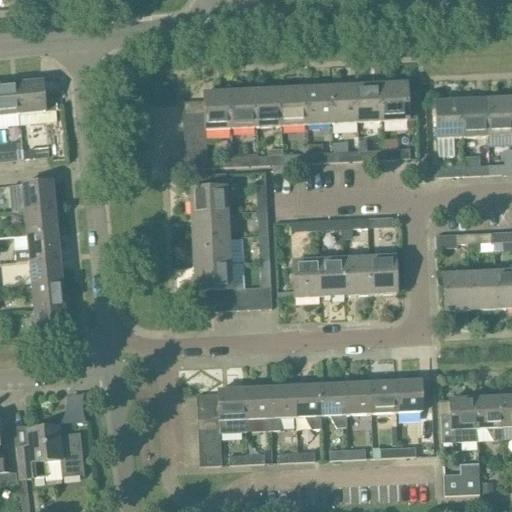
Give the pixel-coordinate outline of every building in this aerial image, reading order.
[(35,5),(34,0),(1,0),(3,8),(35,5)] [(41,83),(15,86),(18,117),(19,128),(56,124),(54,102),(43,103),(41,83)] [(380,87),(382,123),(417,121),(416,94),(407,95),(406,85),(380,87)] [(0,119),(18,117),(15,86),(0,87),(0,119)] [(357,124),(382,123),(380,87),(355,88),(357,124)] [(332,125),(357,124),(355,88),(331,89),(332,125)] [(307,127),(332,125),(331,89),(306,90),(307,127)] [(282,128),(307,127),(306,90),(280,92),(282,128)] [(257,129),(282,128),(280,92),(255,93),(257,129)] [(232,130),(257,129),(255,93),(230,94),(232,130)] [(204,103),(205,115),(206,126),(206,132),(232,130),(230,94),(204,95),(204,103)] [(488,139),(511,137),(511,113),(511,101),(486,103),(488,139)] [(183,116),(205,115),(204,103),(183,104),(183,116)] [(463,140),(488,139),(486,103),(461,104),(463,140)] [(437,141),(463,140),(461,104),(435,105),(437,141)] [(206,126),(205,115),(183,116),(184,127),(206,126)] [(206,132),(206,126),(184,127),(184,138),(204,137),(204,133),(204,132),(206,132)] [(205,148),(204,137),(184,138),(185,149),(205,148)] [(185,149),(186,160),(205,159),(205,148),(185,149)] [(48,160),(47,150),(28,152),(29,162),(48,160)] [(383,153),(384,163),(409,162),(409,152),(383,153)] [(16,153),(0,154),(0,164),(17,163),(16,153)] [(374,153),(359,154),(359,164),(374,163),(374,153)] [(334,165),(359,164),(359,154),(334,155),(334,165)] [(322,156),(309,156),(310,166),(323,166),(322,156)] [(272,158),(258,159),(259,169),(264,169),(284,168),(283,157),(272,158)] [(298,157),(283,157),(284,168),(298,167),(298,157)] [(186,172),(208,171),(207,161),(206,161),(205,159),(186,160),(186,172)] [(247,159),(233,160),(234,170),(247,169),(247,159)] [(222,160),(207,161),(208,171),(223,170),(222,160)] [(511,167),(504,167),(490,168),(490,178),(511,176),(511,167)] [(490,178),(490,168),(464,169),(465,179),(490,178)] [(437,180),(465,179),(464,169),(437,171),(437,180)] [(191,216),(229,215),(227,190),(225,190),(225,177),(198,178),(198,191),(190,192),(191,216)] [(20,187),(23,213),(55,210),(52,184),(20,187)] [(267,213),(266,198),(257,198),(258,214),(267,213)] [(57,235),(55,210),(23,213),(25,238),(57,235)] [(191,216),(193,243),(230,241),(229,215),(191,216)] [(392,220),(378,221),(378,231),(393,230),(392,220)] [(367,221),(352,222),(353,232),(368,232),(367,221)] [(342,222),(327,223),(328,234),(343,233),(342,222)] [(269,239),(268,223),(258,223),(259,239),(269,239)] [(317,224),(300,224),(300,235),(318,234),(317,224)] [(511,234),(493,236),(493,245),(511,244),(511,234)] [(25,238),(13,239),(15,253),(16,264),(28,263),(59,260),(57,235),(25,238)] [(493,236),(468,237),(468,247),(493,245),(493,236)] [(440,238),(435,239),(436,252),(456,251),(456,248),(456,247),(466,247),(468,247),(468,237),(440,238)] [(193,243),(194,268),(231,266),(230,241),(193,243)] [(270,264),(269,248),(259,249),(260,264),(270,264)] [(369,260),(371,297),(397,296),(395,259),(369,260)] [(62,285),(59,260),(28,263),(30,288),(62,285)] [(346,298),(371,297),(369,260),(344,261),(346,298)] [(321,300),(346,298),(344,261),(319,263),(321,300)] [(321,300),(319,263),(293,264),(295,301),(321,300)] [(195,293),(204,293),(216,292),(227,292),(233,291),(231,266),(194,268),(195,293)] [(261,290),(271,290),(270,273),(260,274),(261,290)] [(497,312),(511,311),(511,273),(495,275),(497,312)] [(471,313),(497,312),(495,275),(470,276),(471,313)] [(471,313),(470,276),(444,277),(446,314),(471,313)] [(64,310),(62,285),(30,288),(32,313),(64,310)] [(248,291),(249,312),(260,312),(259,290),(248,291)] [(271,290),(259,290),(260,312),(273,311),(271,290)] [(227,292),(228,313),(239,313),(237,291),(233,291),(227,292)] [(239,313),(249,312),(248,291),(237,291),(239,313)] [(217,314),(216,292),(204,293),(205,315),(217,314)] [(216,292),(217,314),(228,313),(227,292),(216,292)] [(67,337),(64,310),(32,313),(35,340),(67,337)] [(395,385),(396,416),(422,415),(421,383),(395,385)] [(372,417),(396,416),(395,385),(370,386),(372,417)] [(346,419),(372,417),(370,386),(345,387),(346,419)] [(346,419),(345,387),(319,388),(321,420),(330,419),(336,431),(346,430),(346,419)] [(321,420),(319,388),(294,389),(296,421),(305,421),(311,432),(321,431),(321,420)] [(296,421),(294,389),(269,391),(270,422),(271,433),(280,432),(279,422),(296,421)] [(246,423),(270,422),(269,391),(244,392),(246,423)] [(219,421),(219,432),(219,436),(245,435),(244,423),(246,423),(244,392),(218,393),(218,396),(219,409),(219,421)] [(196,410),(219,409),(218,396),(195,397),(196,410)] [(511,399),(501,400),(502,431),(511,430),(511,399)] [(501,400),(475,401),(476,432),(486,432),(493,443),(502,442),(502,431),(501,400)] [(476,432),(475,401),(449,402),(450,418),(440,418),(442,445),(477,444),(476,432)] [(219,421),(219,409),(196,410),(196,422),(219,421)] [(219,432),(219,421),(196,422),(197,433),(219,432)] [(62,482),(62,479),(83,477),(79,439),(58,442),(58,441),(57,432),(29,434),(28,428),(13,430),(13,437),(14,437),(18,475),(17,475),(18,483),(45,480),(46,484),(62,482)] [(219,436),(219,432),(197,433),(197,445),(219,444),(219,436)] [(0,476),(16,475),(17,475),(18,475),(14,437),(13,437),(0,439),(0,436),(0,476)] [(197,445),(198,456),(220,455),(219,444),(197,445)] [(398,451),(399,460),(415,459),(414,450),(398,451)] [(379,461),(399,460),(398,451),(379,452),(379,461)] [(348,463),(348,453),(329,454),(329,463),(348,463)] [(364,453),(348,453),(348,463),(365,462),(364,453)] [(220,455),(198,456),(198,470),(221,469),(220,455)] [(278,466),(298,465),(298,455),(278,456),(278,466)] [(298,455),(298,465),(314,464),(314,455),(298,455)] [(263,457),(247,458),(248,467),(264,466),(263,457)] [(248,467),(247,458),(228,459),(228,468),(248,467)] [(478,467),(460,468),(460,477),(461,498),(479,497),(478,467)]
